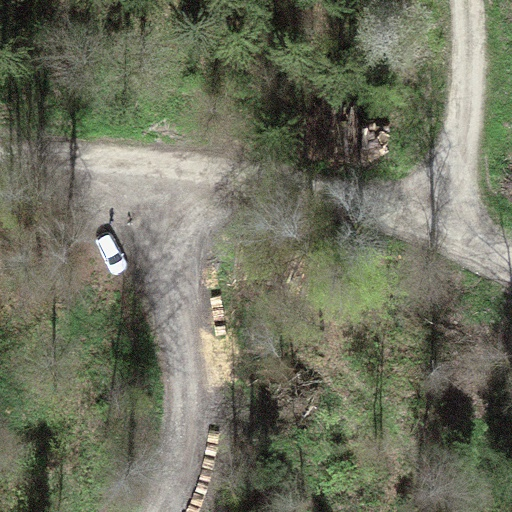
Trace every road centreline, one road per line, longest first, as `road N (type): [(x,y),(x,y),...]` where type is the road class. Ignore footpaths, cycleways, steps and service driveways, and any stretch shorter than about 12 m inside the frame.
road 1 (track): [(449,227),(219,180),(0,166)]
road 2 (track): [(139,173),(174,351),(157,511)]
road 3 (track): [(469,0),(449,227)]
